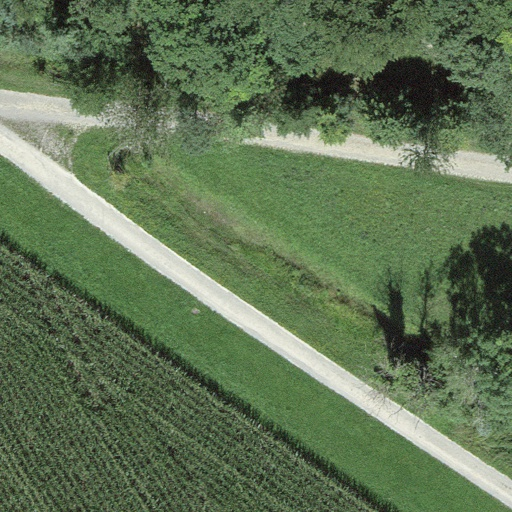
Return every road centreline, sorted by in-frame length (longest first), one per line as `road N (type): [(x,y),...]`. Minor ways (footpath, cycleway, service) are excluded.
road 1 (track): [(511,500),(103,218),(15,127)]
road 2 (track): [(511,171),(142,123),(0,121)]
